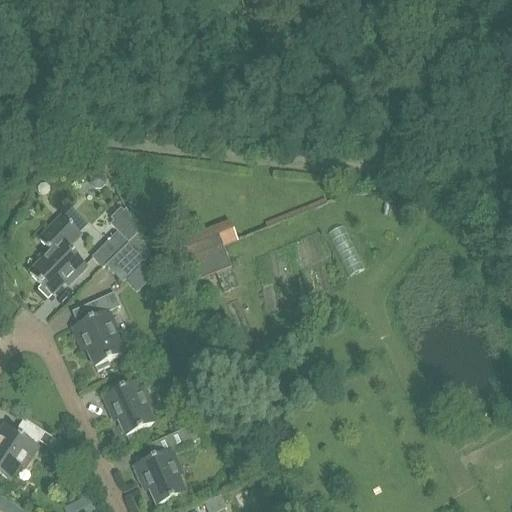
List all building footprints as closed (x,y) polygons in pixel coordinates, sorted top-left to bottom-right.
[(93,175),(89,180),(90,186),(95,190),(101,190),(106,184),(105,179),(100,174),(93,175)] [(117,233),(128,244),(138,234),(125,211),(123,213),(120,210),(110,220),(113,223),(110,227),(117,233)] [(38,290),(48,300),(63,284),(66,288),(87,267),(67,247),(80,234),(62,217),(38,241),(51,253),(29,275),(41,287),(38,290)] [(194,285),(231,270),(223,249),(237,244),(228,222),(177,243),(194,285)] [(117,233),(91,259),(102,270),(105,267),(128,244),(117,233)] [(150,257),(138,234),(128,244),(105,267),(123,284),(150,257)] [(82,340),(88,352),(97,372),(109,367),(107,363),(123,356),(110,328),(114,326),(109,313),(120,308),(114,294),(93,303),(99,316),(72,328),(78,342),(82,340)] [(141,397),(145,395),(139,381),(103,397),(109,411),(113,409),(128,442),(141,436),(139,432),(154,425),(141,397)] [(187,417),(172,425),(176,433),(191,426),(187,417)] [(0,440),(0,477),(9,483),(26,458),(29,460),(38,447),(5,425),(0,432),(0,440),(0,441),(0,440)] [(175,451),(202,439),(195,425),(169,437),(175,451)] [(45,435),(40,443),(50,450),(55,442),(45,435)] [(145,479),(159,511),(172,506),(170,502),(185,494),(173,466),(177,465),(170,451),(134,467),(141,481),(145,479)] [(207,511),(220,511),(226,510),(221,497),(204,504),(207,511)] [(97,511),(91,498),(64,511),(97,511)] [(22,511),(9,503),(3,511),(22,511)]
